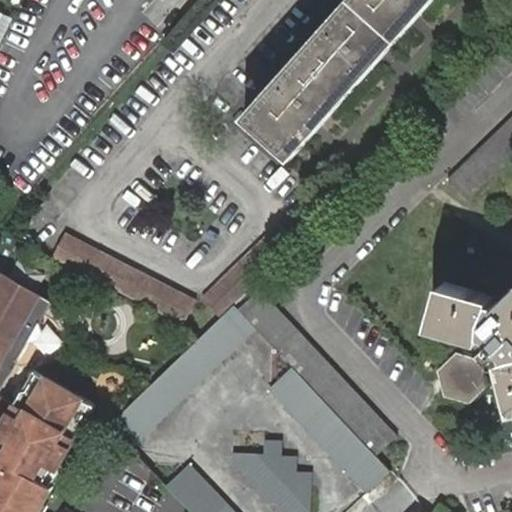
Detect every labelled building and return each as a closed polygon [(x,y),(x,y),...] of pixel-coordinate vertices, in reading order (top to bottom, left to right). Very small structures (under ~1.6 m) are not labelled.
[(348,0),(245,115),(293,158),(314,134),(433,0),(348,0)] [(0,40),(11,18),(0,12),(0,40)] [(511,116),(447,179),(468,200),(511,156),(511,116)] [(265,239),(204,299),(221,317),(231,308),(235,304),(258,282),(277,264),(290,252),(299,243),(281,224),(265,239)] [(198,299),(67,233),(55,258),(186,325),(198,299)] [(0,271),(0,433),(17,405),(0,395),(0,390),(52,301),(0,271)] [(502,358),(511,397),(511,291),(501,302),(493,300),(494,297),(444,282),(433,325),(484,339),(486,332),(490,334),(495,339),(476,359),(457,353),(439,371),(446,395),(469,401),(487,384),(483,365),(502,346),(507,351),(509,357),(502,358)] [(261,289),(239,308),(257,327),(293,365),(308,381),(351,427),(361,439),(377,455),(398,435),(261,289)] [(239,308),(235,304),(231,308),(204,334),(110,425),(118,434),(132,448),(257,327),(239,308)] [(32,343),(51,357),(65,339),(46,325),(32,343)] [(368,491),(391,470),(377,455),(361,439),(351,427),(308,381),(293,365),(270,387),(368,491)] [(0,455),(5,458),(49,484),(50,483),(95,406),(36,371),(17,405),(0,433),(0,455)] [(278,502),(278,511),(310,511),(312,472),(296,472),(297,456),(281,456),(282,440),(266,440),(265,455),(233,454),(233,469),(248,470),(248,485),(263,486),(263,501),(278,502)] [(0,511),(19,511),(49,484),(5,458),(0,465),(0,511)] [(235,511),(189,464),(167,485),(192,511),(235,511)] [(70,511),(65,509),(62,511),(38,511),(53,486),(49,484),(19,511),(70,511)] [(452,511),(441,503),(433,511),(452,511)]
